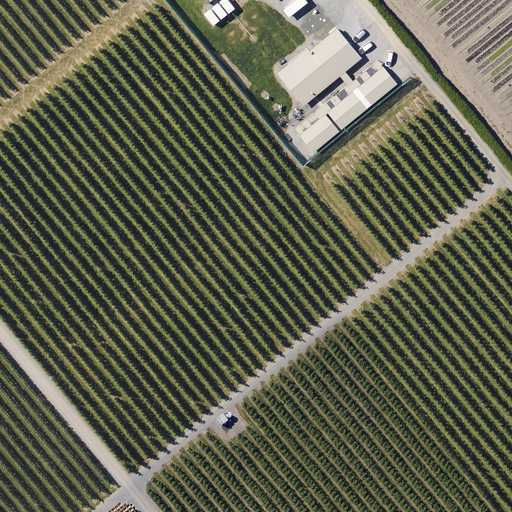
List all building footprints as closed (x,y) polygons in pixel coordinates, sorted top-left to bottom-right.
[(237,8),(231,0),(222,0),(206,14),(216,25),(237,8)] [(363,57),(338,27),(308,53),(306,50),(279,72),(306,104),(363,57)] [(386,66),(361,87),(375,103),(399,82),(386,66)] [(356,90),(331,111),(345,128),(370,108),(356,90)] [(328,113),(301,135),(315,152),(342,131),(328,113)]
